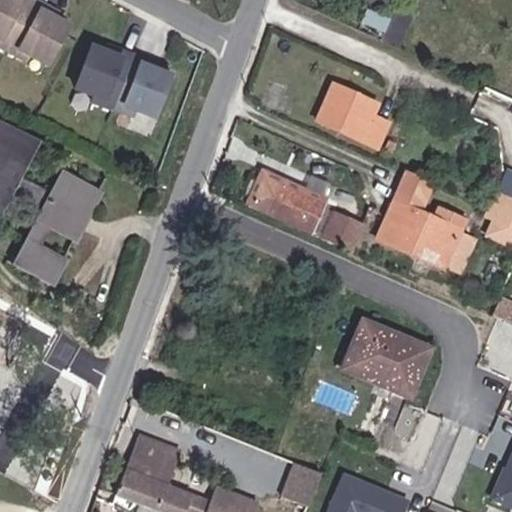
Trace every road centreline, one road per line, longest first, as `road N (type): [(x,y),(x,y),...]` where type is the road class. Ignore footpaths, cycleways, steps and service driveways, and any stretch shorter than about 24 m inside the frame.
road 1 (residential): [(239,45),(68,511)]
road 2 (unknown): [(187,186),(432,300),(467,324),(475,364),(445,469)]
road 3 (unknown): [(332,0),(511,87)]
